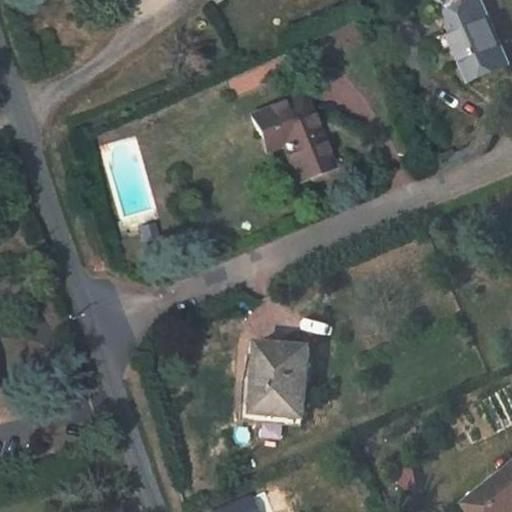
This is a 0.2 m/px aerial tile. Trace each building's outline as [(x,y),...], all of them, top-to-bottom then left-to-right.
[(482,0),(478,0),(445,14),(453,31),(458,45),(473,80),(510,64),(482,0)] [(458,45),(453,31),(438,38),(444,51),(458,45)] [(302,95),(250,118),(265,153),(282,146),(298,183),(333,168),(302,95)] [(141,230),(145,242),(157,239),(154,226),(141,230)] [(310,346),(260,341),(255,411),(305,415),(310,346)] [(511,466),(465,503),(472,511),(509,511),(511,510),(511,466)] [(253,511),(248,499),(218,511),(253,511)]
